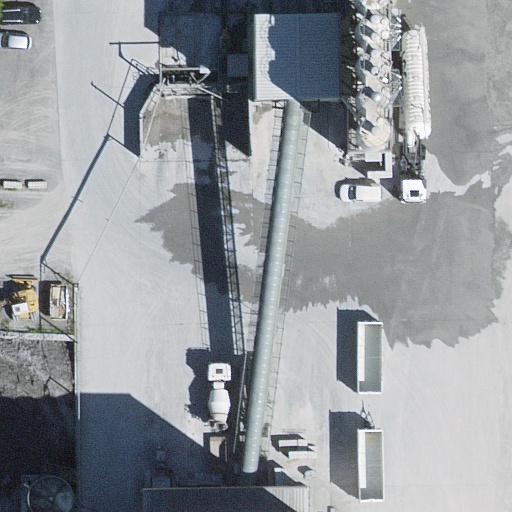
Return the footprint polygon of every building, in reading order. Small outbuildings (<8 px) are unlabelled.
[(322,4),(327,7),(332,9),(337,8),(342,6),(346,3),(346,0),(319,0),(322,4)] [(318,13),(232,13),(231,98),(318,99),(318,13)] [(326,40),(330,43),(335,44),(340,44),(345,41),(349,38),(351,33),(352,29),(351,24),(349,20),(346,16),(341,14),(337,13),(332,14),(328,16),(324,20),(322,25),(321,30),(323,35),(326,40)] [(326,75),(330,78),(335,79),(341,79),(345,77),(349,73),(351,69),(352,64),(351,59),(349,55),(346,52),(341,49),(337,49),(332,49),(328,52),(324,55),(322,60),(321,66),(323,71),(326,75)] [(325,108),(329,111),(334,113),(340,112),(344,110),(348,106),(350,102),(351,97),(350,92),(348,88),(345,85),(340,83),(336,82),(331,83),(327,85),(323,89),(321,94),(320,99),(322,104),(325,108)] [(325,141),(330,144),(335,145),(340,145),(345,143),(349,139),(351,135),(351,130),(351,125),(349,121),(345,118),(341,116),(336,115),(331,116),(327,118),(323,122),(321,126),(321,132),(322,137),(325,141)] [(15,507),(18,511),(51,511),(52,511),(57,505),(58,497),(57,489),(53,482),(47,477),(40,474),(32,474),(25,476),(19,480),(15,486),(13,493),(13,500),(15,507)] [(305,511),(306,491),(138,487),(137,511),(305,511)]
